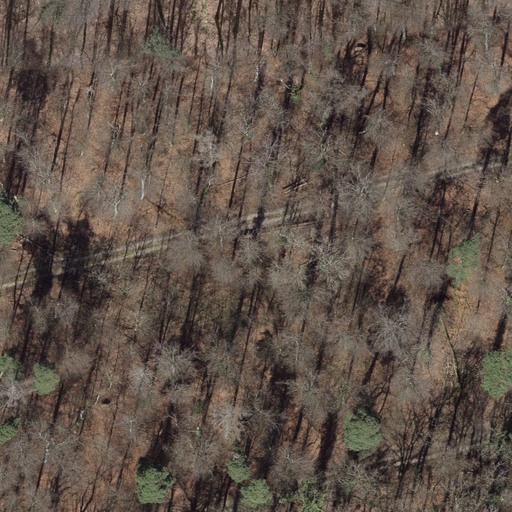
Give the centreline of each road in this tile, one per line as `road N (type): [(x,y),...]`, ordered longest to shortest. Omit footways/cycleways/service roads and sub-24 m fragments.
road 1 (track): [(511,165),(0,285)]
road 2 (track): [(195,511),(511,433)]
road 3 (track): [(0,97),(221,233)]
